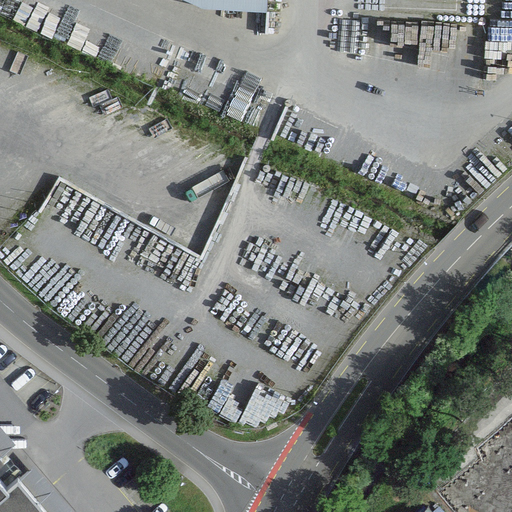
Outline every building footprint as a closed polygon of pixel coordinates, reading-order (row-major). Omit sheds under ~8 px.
[(59,295),(104,334),(143,289),(98,250),(59,295)] [(511,511),(511,437),(447,494),(462,511),(511,511)] [(0,492),(16,479),(0,461),(0,492)] [(0,492),(0,511),(44,511),(16,479),(0,492)] [(421,511),(446,511),(437,500),(421,511)]
